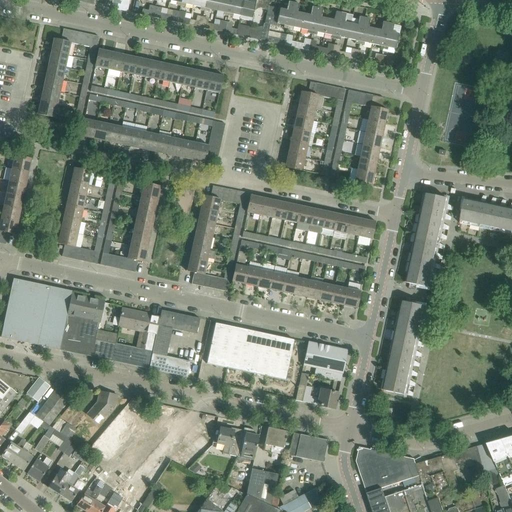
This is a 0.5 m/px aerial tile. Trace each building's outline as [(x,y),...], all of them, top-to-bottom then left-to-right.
[(121,0),(121,5),(118,4),(117,10),(127,12),(129,0),(121,0)] [(194,0),(193,6),(200,7),(199,10),(204,11),(206,0),(194,0)] [(216,11),(218,0),(206,0),(204,11),(209,12),(209,10),(216,11)] [(228,17),(231,0),(218,0),(216,11),(223,12),(223,15),(228,17)] [(233,14),(240,16),(243,1),(237,0),(231,0),(228,17),(232,18),(233,14)] [(255,7),(267,9),(268,7),(269,0),(243,0),(243,1),(240,16),(240,19),(252,22),(255,7)] [(288,29),(293,3),(288,2),(286,11),(280,9),(268,7),(267,9),(264,24),(269,25),(270,22),(277,23),(284,25),(284,28),(288,29)] [(293,3),(288,29),(293,30),(294,27),(300,28),(303,14),(297,13),(299,4),(293,3)] [(307,33),(311,34),(317,8),(312,7),(310,16),(303,14),(300,28),(308,30),(307,33)] [(317,8),(311,34),(317,35),(317,32),(324,34),(327,19),(321,18),(323,9),(317,8)] [(331,38),(335,39),(341,13),(335,12),(333,21),(327,19),(324,34),(331,35),(331,38)] [(341,13),(335,39),(340,40),(341,37),(347,39),(352,16),(341,13)] [(354,43),(359,44),(364,18),(359,17),(358,20),(352,19),(353,16),(352,16),(347,39),(355,40),(354,43)] [(364,18),(359,44),(364,46),(365,43),(371,44),(374,30),(368,28),(370,20),(364,18)] [(378,49),(382,50),(388,23),(383,22),(381,31),(374,30),(371,44),(378,46),(378,49)] [(388,23),(382,50),(387,51),(388,48),(395,49),(398,35),(392,33),(394,25),(388,23)] [(247,38),(260,41),(262,33),(262,30),(250,27),(247,38)] [(63,30),(61,41),(66,42),(69,31),(63,29),(63,30)] [(262,33),(260,41),(266,42),(267,36),(268,31),(262,30),(262,33)] [(66,42),(71,43),(72,43),(75,32),(69,31),(66,42)] [(72,43),(78,45),(81,33),(75,32),(72,43)] [(87,34),(81,33),(78,45),(84,46),(87,34)] [(93,36),(87,34),(84,46),(90,47),(93,36)] [(90,47),(91,47),(96,48),(99,37),(93,36),(90,47)] [(54,41),(51,51),(68,55),(71,43),(66,42),(61,41),(53,39),(52,40),(54,41)] [(99,49),(95,68),(96,68),(96,66),(107,69),(111,53),(100,51),(100,49),(99,49)] [(68,55),(51,51),(49,64),(65,68),(68,55)] [(120,71),(123,56),(111,53),(107,69),(120,71)] [(132,74),(136,58),(123,56),(120,71),(132,74)] [(145,77),(148,61),(136,58),(132,74),(145,77)] [(88,59),(85,72),(91,73),(94,61),(88,59)] [(157,79),(161,64),(148,61),(145,77),(157,79)] [(49,64),(46,77),(63,80),(65,68),(49,64)] [(170,82),(173,66),(161,64),(157,79),(170,82)] [(182,85),(186,69),(173,66),(170,82),(182,85)] [(195,88),(198,72),(186,69),(182,85),(195,88)] [(85,72),(83,85),(88,86),(91,73),(85,72)] [(207,90),(211,75),(198,72),(195,88),(207,90)] [(207,90),(218,93),(218,94),(219,94),(223,76),(222,76),(222,77),(211,75),(207,90)] [(63,80),(46,77),(43,89),(60,93),(63,80)] [(313,96),(318,97),(319,97),(321,85),(315,83),(313,96)] [(83,85),(80,97),(86,99),(88,86),(83,85)] [(328,86),(321,85),(319,97),(325,98),(328,86)] [(103,89),(92,86),(91,92),(102,94),(103,89)] [(333,87),(328,86),(325,98),(331,99),(333,87)] [(331,99),(337,101),(339,89),(333,87),(331,99)] [(43,89),(41,102),(57,106),(61,107),(62,100),(59,99),(60,93),(43,89)] [(103,89),(102,94),(114,97),(115,91),(103,89)] [(339,89),(337,101),(343,102),(345,90),(339,89)] [(348,90),(346,102),(351,104),(354,92),(348,90)] [(115,91),(114,97),(127,100),(128,94),(115,91)] [(301,94),(299,105),(315,109),(318,97),(313,96),(307,94),(300,92),(300,93),(301,94)] [(365,94),(359,93),(357,105),(362,106),(365,94)] [(128,94),(127,100),(139,102),(140,97),(128,94)] [(362,106),(368,107),(371,95),(365,94),(362,106)] [(90,95),(88,100),(100,103),(101,97),(90,95)] [(368,107),(371,108),(375,109),(377,97),(371,95),(368,107)] [(80,97),(77,110),(83,111),(86,99),(80,97)] [(101,97),(100,103),(112,106),(113,100),(101,97)] [(140,97),(139,102),(152,105),(153,100),(140,97)] [(377,97),(375,109),(381,110),(384,98),(383,98),(377,97)] [(113,100),(112,106),(125,108),(126,103),(113,100)] [(153,100),(152,105),(164,108),(165,102),(153,100)] [(337,101),(334,113),(340,114),(343,102),(337,101)] [(57,106),(41,102),(38,114),(37,113),(36,114),(58,119),(60,113),(56,112),(57,106)] [(165,102),(164,108),(177,111),(178,105),(165,102)] [(352,104),(351,104),(346,102),(343,114),(349,116),(352,104)] [(126,103),(125,108),(137,111),(138,105),(126,103)] [(137,111),(150,114),(151,108),(138,105),(137,111)] [(190,108),(178,105),(177,111),(189,113),(190,108)] [(315,109),(299,105),(296,118),(312,121),(315,109)] [(150,114),(162,116),(163,111),(151,108),(150,114)] [(203,110),(190,108),(189,113),(202,116),(203,110)] [(375,109),(371,108),(368,120),(385,123),(387,112),(388,112),(389,111),(381,110),(375,109)] [(77,110),(75,122),(80,123),(83,111),(77,110)] [(202,116),(214,118),(214,116),(215,113),(203,110),(202,116)] [(162,116),(175,119),(176,114),(163,111),(162,116)] [(334,113),(331,125),(337,126),(340,114),(334,113)] [(175,119),(187,122),(189,116),(176,114),(175,119)] [(343,114),(340,127),(346,128),(349,116),(343,114)] [(187,122),(200,124),(201,119),(189,116),(187,122)] [(312,121),(296,118),(293,130),(309,134),(312,121)] [(81,136),(92,138),(95,123),(85,121),(85,119),(84,119),(80,138),(81,138),(81,136)] [(213,127),(214,122),(201,119),(200,124),(213,127)] [(382,135),(385,123),(368,120),(366,132),(382,135)] [(92,138),(105,141),(108,126),(95,123),(92,138)] [(331,125),(329,138),(335,139),(337,126),(331,125)] [(108,126),(105,141),(117,144),(120,128),(108,126)] [(223,135),(224,129),(213,127),(211,133),(223,135)] [(340,127),(338,139),(344,141),(346,128),(340,127)] [(117,144),(130,147),(133,131),(120,128),(117,144)] [(293,130),(291,143),(307,146),(311,147),(314,135),(309,134),(293,130)] [(130,147),(142,149),(146,134),(133,131),(130,147)] [(379,148),(382,135),(366,132),(363,145),(379,148)] [(221,141),(223,135),(211,133),(210,138),(221,141)] [(142,149),(155,152),(158,136),(146,134),(142,149)] [(155,152),(167,155),(171,139),(158,136),(155,152)] [(220,146),(221,141),(210,138),(209,144),(220,146)] [(326,150),(332,151),(335,139),(329,138),(326,150)] [(171,139),(167,155),(180,157),(183,142),(171,139)] [(335,152),(341,153),(344,141),(338,139),(335,152)] [(180,157),(192,160),(196,145),(183,142),(180,157)] [(307,146),(291,143),(288,155),(304,159),(307,146)] [(219,152),(220,146),(209,144),(208,146),(207,147),(207,150),(219,152)] [(205,157),(207,150),(207,147),(196,145),(192,160),(203,162),(203,164),(204,164),(205,157)] [(377,160),(379,148),(363,145),(360,157),(377,160)] [(219,152),(207,150),(205,157),(217,159),(219,152)] [(329,164),(332,151),(326,150),(323,163),(329,164)] [(338,166),(341,153),(335,152),(332,164),(338,166)] [(304,159),(288,155),(286,167),(284,166),(284,167),(302,171),(303,170),(302,170),(304,159)] [(15,157),(13,168),(28,172),(31,161),(32,161),(32,160),(30,159),(14,156),(14,157),(15,157)] [(374,173),(377,160),(360,157),(358,169),(374,173)] [(321,175),(327,176),(329,164),(323,163),(321,175)] [(330,177),(336,178),(338,166),(332,164),(330,177)] [(26,184),(28,172),(13,168),(10,181),(26,184)] [(92,172),(73,169),(74,170),(72,181),(88,184),(90,173),(91,173),(92,173),(92,172)] [(371,185),(374,173),(358,169),(355,182),(354,181),(354,182),(372,186),(373,185),(371,185)] [(108,188),(113,190),(116,178),(113,177),(110,176),(110,177),(108,188)] [(124,180),(122,179),(119,178),(116,190),(122,191),(124,180)] [(7,193),(23,197),(26,184),(10,181),(7,192),(7,193)] [(72,181),(69,193),(85,197),(86,192),(88,184),(72,181)] [(143,192),(142,195),(158,199),(160,188),(161,188),(161,187),(143,184),(143,185),(144,185),(143,192)] [(210,198),(216,199),(218,192),(219,188),(212,186),(210,198)] [(108,188),(105,201),(110,202),(112,192),(113,190),(108,188)] [(219,188),(218,192),(216,199),(221,200),(222,200),(224,189),(219,188)] [(224,189),(222,200),(227,202),(229,192),(230,190),(224,189)] [(116,190),(113,203),(119,204),(122,191),(116,190)] [(230,190),(229,192),(227,202),(233,203),(235,192),(236,191),(230,190)] [(236,191),(235,192),(233,203),(239,204),(241,192),(236,191)] [(245,206),(248,193),(241,192),(239,204),(240,204),(245,206)] [(20,209),(23,197),(7,193),(4,206),(20,209)] [(69,193),(66,206),(82,209),(85,197),(69,193)] [(441,266),(436,263),(437,259),(442,260),(443,256),(438,254),(439,249),(444,250),(445,247),(440,244),(441,239),(446,240),(447,237),(442,234),(443,229),(448,230),(449,227),(444,224),(445,219),(451,221),(451,217),(446,214),(447,210),(453,211),(453,208),(448,205),(449,200),(450,197),(445,196),(445,198),(424,194),(407,273),(405,283),(428,288),(427,290),(430,291),(433,278),(438,279),(439,276),(434,273),(435,268),(440,269),(441,266)] [(155,211),(158,199),(142,195),(139,208),(155,211)] [(247,213),(248,214),(248,212),(259,215),(262,199),(251,197),(252,195),(251,195),(247,213)] [(203,197),(201,209),(218,212),(221,200),(216,199),(210,198),(202,196),(202,197),(203,197)] [(461,219),(460,224),(511,234),(511,203),(510,207),(505,206),(506,201),(503,200),(500,205),(495,204),(496,199),(493,198),(490,203),(486,202),(487,197),(483,196),(480,201),(463,197),(462,200),(465,201),(462,212),(457,210),(455,218),(461,219)] [(262,199),(259,215),(272,217),(275,202),(262,199)] [(110,202),(105,201),(102,213),(108,215),(110,202)] [(275,202),(272,217),(284,220),(287,204),(275,202)] [(119,204),(113,203),(111,215),(116,216),(119,204)] [(300,207),(287,204),(284,220),(296,223),(300,207)] [(2,218),(18,222),(20,209),(4,206),(2,218)] [(66,206),(64,219),(79,222),(82,209),(66,206)] [(312,210),(300,207),(296,223),(309,225),(312,210)] [(152,224),(155,211),(139,208),(137,221),(152,224)] [(201,209),(198,221),(216,225),(218,212),(201,209)] [(325,212),(312,210),(309,225),(321,228),(325,212)] [(337,215),(325,212),(321,228),(334,231),(337,215)] [(105,227),(108,215),(102,213),(99,226),(105,227)] [(113,229),(116,216),(111,215),(108,228),(113,229)] [(346,233),(349,217),(337,215),(334,231),(346,233)] [(237,216),(235,229),(240,230),(243,217),(237,216)] [(362,220),(349,217),(346,233),(358,236),(362,220)] [(0,226),(0,231),(2,232),(8,233),(16,235),(16,234),(15,234),(18,222),(2,218),(0,226)] [(64,219),(61,231),(77,235),(79,222),(64,219)] [(370,240),(371,240),(375,221),(374,221),(374,223),(362,220),(358,236),(370,238),(370,240)] [(149,237),(152,224),(137,221),(134,233),(149,237)] [(198,221),(196,234),(213,238),(216,225),(198,221)] [(105,227),(99,226),(96,239),(102,240),(105,227)] [(235,229),(232,241),(237,243),(240,230),(235,229)] [(74,247),(77,235),(61,231),(58,243),(57,243),(57,244),(64,245),(70,246),(74,247)] [(254,240),(255,235),(255,234),(243,232),(242,238),(254,240)] [(147,249),(149,237),(134,233),(131,246),(147,249)] [(196,234),(193,246),(210,250),(213,238),(196,234)] [(267,237),(255,235),(254,240),(266,243),(267,237)] [(280,240),(267,237),(266,243),(278,245),(280,240)] [(100,252),(102,240),(96,239),(93,251),(100,252)] [(292,243),(280,240),(278,245),(291,248),(292,243)] [(232,241),(229,254),(235,255),(237,243),(232,241)] [(252,249),(253,243),(241,241),(240,246),(252,249)] [(253,243),(252,249),(264,251),(265,246),(253,243)] [(305,245),(292,243),(291,248),(303,251),(305,245)] [(62,257),(68,258),(70,246),(64,245),(62,257)] [(317,248),(305,245),(303,251),(316,253),(317,248)] [(68,258),(73,259),(76,247),(74,247),(70,246),(68,258)] [(128,259),(132,259),(138,261),(145,263),(146,262),(144,261),(147,249),(131,246),(128,259)] [(193,246),(190,259),(208,263),(210,250),(193,246)] [(265,246),(264,251),(277,254),(278,248),(265,246)] [(73,259),(79,261),(82,249),(76,247),(73,259)] [(278,248),(277,254),(289,257),(290,251),(278,248)] [(329,250),(317,248),(316,253),(328,256),(329,250)] [(79,261),(85,262),(88,250),(82,249),(79,261)] [(93,251),(88,250),(85,262),(91,263),(93,251)] [(342,253),(329,250),(328,256),(341,259),(342,253)] [(91,263),(97,264),(100,252),(93,251),(91,263)] [(290,251),(289,257),(302,259),(303,254),(290,251)] [(233,282),(244,284),(247,269),(244,268),(247,254),(238,252),(232,283),(233,283),(233,282)] [(100,265),(106,266),(108,254),(107,254),(102,253),(100,265)] [(354,256),(342,253),(341,259),(353,261),(354,256)] [(106,266),(111,268),(114,255),(108,254),(106,266)] [(229,254),(226,267),(232,268),(235,255),(229,254)] [(303,254),(302,259),(314,262),(315,256),(303,254)] [(111,268),(117,269),(120,257),(114,255),(111,268)] [(315,256),(314,262),(326,265),(328,259),(315,256)] [(367,258),(354,256),(353,261),(366,264),(367,258)] [(117,269),(123,270),(126,258),(120,257),(117,269)] [(123,270),(129,271),(132,259),(128,259),(126,258),(123,270)] [(138,261),(132,259),(129,271),(135,273),(138,261)] [(194,273),(200,274),(205,275),(208,263),(190,259),(188,271),(186,270),(186,271),(194,273)] [(340,262),(328,259),(326,265),(339,267),(340,262)] [(352,264),(340,262),(339,267),(351,270),(352,264)] [(365,267),(352,264),(351,270),(364,272),(365,267)] [(232,268),(226,267),(224,279),(229,280),(232,268)] [(247,269),(244,284),(256,287),(260,271),(247,269)] [(256,287),(269,290),(272,274),(260,271),(256,287)] [(191,285),(197,286),(200,274),(194,273),(191,285)] [(203,287),(205,275),(200,274),(197,286),(203,287)] [(285,277),(272,274),(269,290),(281,292),(285,277)] [(203,287),(209,288),(211,276),(205,275),(203,287)] [(215,290),(217,278),(211,276),(209,288),(215,290)] [(285,277),(281,292),(294,295),(297,279),(285,277)] [(215,290),(220,291),(223,279),(217,278),(215,290)] [(13,279),(12,286),(1,338),(59,350),(67,315),(71,296),(72,292),(13,279)] [(220,291),(227,292),(229,280),(224,279),(223,279),(220,291)] [(310,282),(297,279),(294,295),(306,298),(310,282)] [(310,282),(306,298),(319,300),(322,285),(310,282)] [(335,287),(322,285),(319,300),(331,303),(335,287)] [(331,303),(344,306),(347,290),(335,287),(331,303)] [(356,310),(360,291),(359,291),(359,293),(347,290),(344,306),(355,308),(355,310),(356,310)] [(103,302),(71,296),(67,315),(99,322),(103,302)] [(403,395),(402,397),(407,398),(407,395),(413,396),(414,393),(408,390),(409,386),(415,387),(416,383),(410,381),(412,376),(417,377),(418,374),(413,371),(414,366),(419,367),(420,364),(415,361),(416,356),(421,357),(422,354),(417,351),(418,347),(423,348),(424,344),(419,342),(420,337),(425,338),(426,335),(421,332),(422,327),(427,328),(428,325),(423,322),(425,314),(427,304),(424,304),(424,306),(401,301),(399,311),(381,390),(403,395)] [(120,318),(119,327),(140,331),(147,333),(147,336),(148,337),(145,351),(152,352),(158,326),(160,319),(148,316),(148,315),(122,310),(120,318)] [(196,335),(200,319),(161,311),(160,319),(158,326),(196,335)] [(67,315),(59,350),(111,361),(115,344),(95,340),(99,322),(67,315)] [(235,370),(244,329),(215,323),(206,364),(235,370)] [(294,340),(244,329),(235,370),(285,381),(294,340)] [(340,382),(345,362),(347,351),(308,342),(303,366),(315,368),(314,376),(340,382)] [(115,344),(111,361),(149,369),(152,354),(152,352),(145,351),(115,344)] [(149,369),(187,378),(190,362),(152,354),(149,369)] [(49,388),(38,379),(27,393),(38,402),(49,388)] [(306,387),(302,402),(334,409),(338,394),(334,393),(334,392),(321,389),(319,399),(310,397),(312,388),(306,387)] [(0,402),(0,414),(2,413),(17,393),(11,389),(0,402)] [(49,426),(69,400),(56,390),(36,416),(49,426)] [(99,392),(97,403),(86,415),(93,421),(99,414),(105,420),(116,406),(118,396),(99,392)] [(21,400),(16,406),(21,410),(26,404),(21,400)] [(129,482),(168,435),(149,419),(145,423),(128,409),(97,446),(106,452),(101,458),(129,482)] [(29,413),(15,431),(21,435),(35,417),(29,413)] [(54,430),(55,431),(69,440),(76,429),(67,423),(67,424),(61,420),(54,430)] [(0,426),(0,445),(4,441),(0,438),(10,425),(4,421),(0,426)] [(40,453),(52,435),(55,431),(54,430),(50,428),(44,436),(35,450),(40,453)] [(229,430),(220,428),(217,444),(225,446),(223,454),(237,457),(240,442),(232,440),(234,431),(229,430)] [(240,442),(237,457),(254,460),(259,436),(250,434),(251,430),(245,428),(244,428),(243,431),(240,442)] [(285,437),(286,432),(268,428),(263,451),(270,452),(271,446),(284,449),(286,437),(285,437)] [(55,431),(52,435),(59,440),(56,446),(59,448),(58,450),(63,454),(70,443),(71,442),(69,440),(55,431)] [(289,455),(295,457),(300,435),(293,434),(289,455)] [(317,438),(300,435),(295,457),(323,463),(325,452),(320,451),(314,449),(317,438)] [(511,437),(502,440),(511,464),(511,437)] [(314,449),(320,451),(322,440),(317,438),(314,449)] [(11,443),(1,457),(12,464),(23,448),(27,443),(22,439),(18,445),(17,444),(16,446),(11,443)] [(511,464),(502,440),(487,444),(497,468),(504,485),(505,487),(505,486),(511,483),(511,464)] [(23,448),(12,464),(23,471),(32,457),(26,453),(31,446),(27,443),(23,448)] [(76,446),(70,443),(63,454),(68,457),(76,446)] [(487,444),(477,447),(478,449),(484,472),(497,468),(487,444)] [(356,462),(367,494),(403,482),(420,476),(416,464),(414,460),(414,459),(359,447),(356,462)] [(161,454),(149,481),(160,486),(171,458),(161,454)] [(454,471),(458,470),(453,454),(416,464),(420,476),(431,473),(430,472),(444,468),(451,493),(460,490),(454,471)] [(36,460),(27,474),(39,482),(52,462),(46,458),(42,464),(36,460)] [(202,467),(196,461),(190,468),(196,473),(202,467)] [(277,509),(279,499),(273,498),(278,474),(253,468),(249,486),(247,495),(277,509)] [(48,488),(60,495),(74,473),(68,469),(66,473),(60,469),(48,488)] [(462,471),(466,484),(473,482),(469,469),(462,471)] [(67,484),(60,495),(71,503),(78,491),(71,487),(78,476),(74,473),(67,484)] [(420,476),(403,482),(405,488),(421,482),(420,476)] [(247,495),(249,486),(237,483),(236,490),(247,495)] [(236,511),(247,495),(236,490),(231,488),(230,489),(226,486),(223,490),(216,484),(196,511),(236,511)] [(385,497),(389,511),(431,511),(428,501),(422,485),(410,489),(397,493),(385,497)] [(511,511),(511,502),(511,501),(505,487),(504,485),(496,488),(497,490),(502,509),(495,511),(511,511)] [(83,494),(76,506),(85,511),(87,511),(102,489),(96,486),(88,498),(83,494)] [(475,486),(469,488),(476,508),(476,509),(475,510),(475,511),(489,511),(488,506),(483,508),(479,493),(478,493),(477,492),(475,486)] [(87,511),(102,511),(105,508),(100,504),(107,493),(102,489),(87,511)] [(279,498),(279,499),(283,507),(298,497),(294,490),(279,498)] [(105,508),(102,511),(113,511),(122,499),(114,494),(105,508)] [(389,511),(385,497),(384,494),(369,499),(373,511),(389,511)] [(279,511),(280,511),(277,509),(247,495),(236,511),(279,511)] [(303,495),(298,497),(283,507),(279,508),(285,511),(304,511),(311,509),(303,495)] [(428,501),(431,511),(475,511),(475,510),(476,509),(476,508),(464,511),(460,511),(459,507),(456,506),(450,509),(449,511),(445,511),(440,497),(428,501)] [(134,500),(130,506),(137,511),(141,505),(134,500)]
